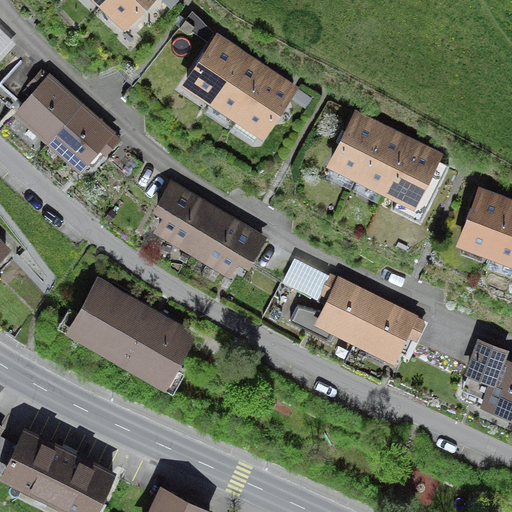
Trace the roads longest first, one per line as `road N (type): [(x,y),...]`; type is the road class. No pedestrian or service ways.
road 1 (residential): [(0,5),(162,160),(371,283),(511,343)]
road 2 (residential): [(0,147),(102,239),(164,282),(282,349),(511,456)]
road 3 (secondary): [(307,511),(0,363)]
